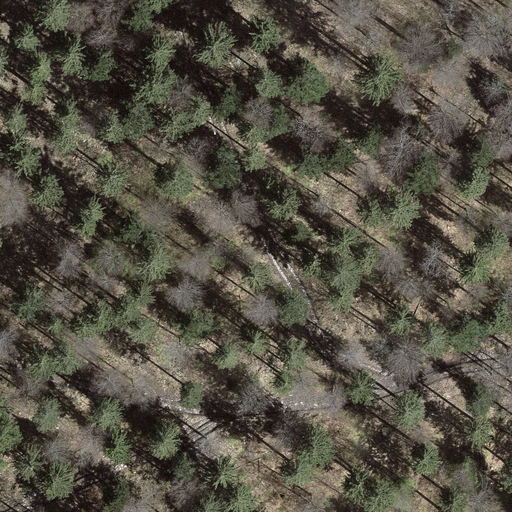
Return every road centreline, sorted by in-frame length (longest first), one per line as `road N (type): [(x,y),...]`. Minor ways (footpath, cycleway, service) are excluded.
road 1 (track): [(0,359),(225,413),(303,405),(511,354)]
road 2 (track): [(0,511),(188,436),(225,413)]
